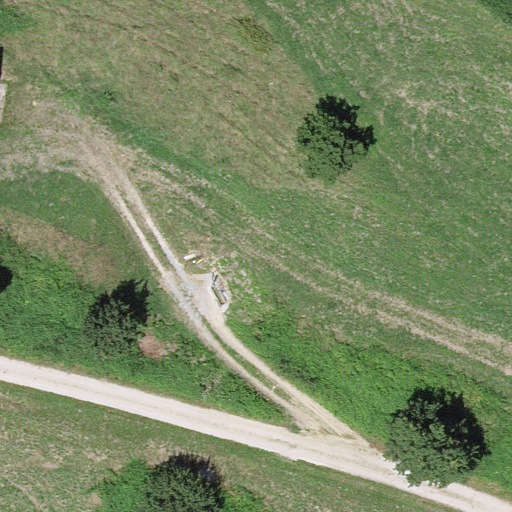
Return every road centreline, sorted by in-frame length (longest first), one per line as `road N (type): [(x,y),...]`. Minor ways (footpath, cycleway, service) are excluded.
road 1 (track): [(418,479),(303,408),(206,330),(125,190),(88,154),(0,152)]
road 2 (track): [(496,511),(418,479),(0,373)]
